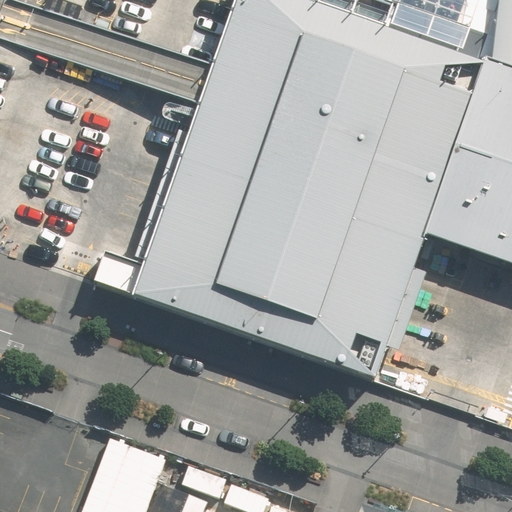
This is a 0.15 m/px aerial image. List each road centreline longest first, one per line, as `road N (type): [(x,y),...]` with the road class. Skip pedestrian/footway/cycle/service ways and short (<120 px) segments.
road 1 (residential): [(0,329),(348,451)]
road 2 (residential): [(348,451),(511,508)]
